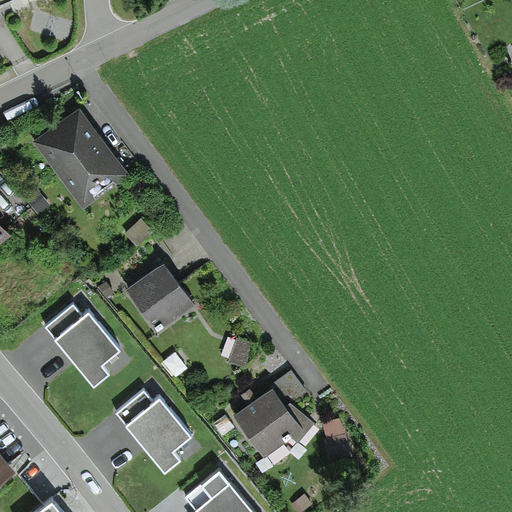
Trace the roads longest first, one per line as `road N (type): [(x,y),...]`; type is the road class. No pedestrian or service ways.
road 1 (residential): [(207,0),(0,99)]
road 2 (unclassified): [(112,511),(0,374)]
